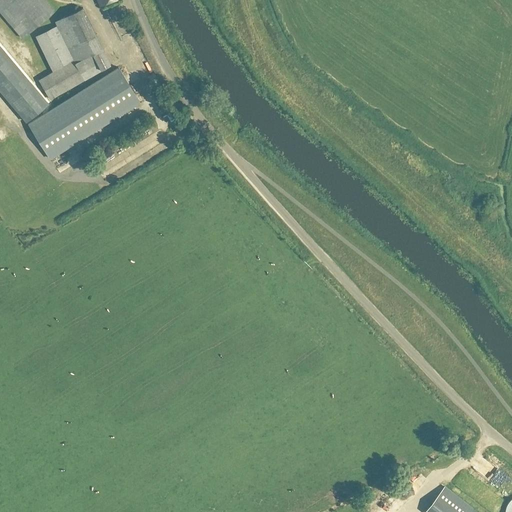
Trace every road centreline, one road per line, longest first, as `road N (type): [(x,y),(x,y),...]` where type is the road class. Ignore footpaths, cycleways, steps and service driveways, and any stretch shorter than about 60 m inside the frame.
road 1 (unclassified): [(511,449),(396,337),(198,117),(162,65),(135,0)]
road 2 (track): [(511,287),(289,90),(261,52),(243,0)]
